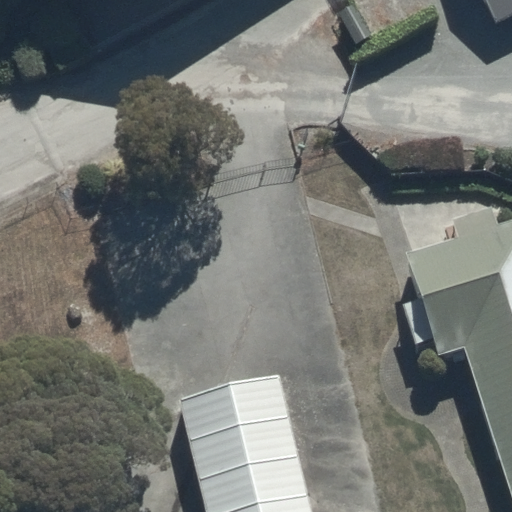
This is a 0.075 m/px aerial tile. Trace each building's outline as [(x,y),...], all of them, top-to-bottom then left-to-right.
[(0,0),(0,22),(154,29),(208,0),(0,0)] [(511,0),(473,0),(497,46),(511,38),(511,0)] [(511,176),(370,227),(407,331),(437,321),(498,491),(511,485),(511,176)] [(307,511),(279,388),(177,412),(200,511),(307,511)] [(188,511),(167,419),(94,435),(111,511),(188,511)]
